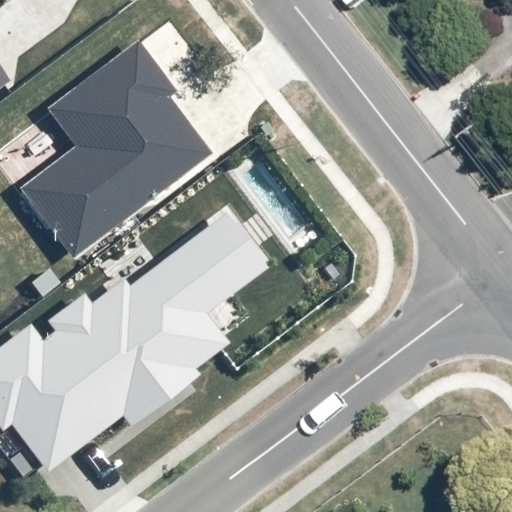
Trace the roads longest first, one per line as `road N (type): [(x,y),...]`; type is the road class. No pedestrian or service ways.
road 1 (residential): [(502,278),(185,511)]
road 2 (residential): [(502,278),(290,0)]
